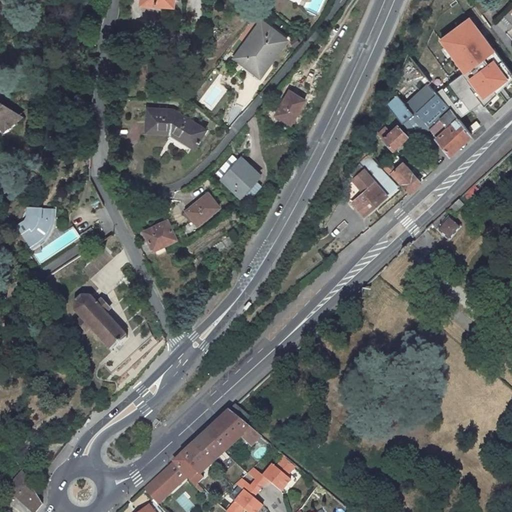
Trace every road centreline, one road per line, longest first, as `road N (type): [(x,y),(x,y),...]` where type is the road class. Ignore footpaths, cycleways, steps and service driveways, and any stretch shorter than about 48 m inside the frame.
road 1 (secondary): [(193,363),(268,264),(331,155),(401,0)]
road 2 (secondary): [(379,0),(248,279),(182,350)]
road 3 (residential): [(97,159),(152,187),(179,184),(340,0)]
road 4 (primary): [(511,121),(368,245),(287,337)]
road 5 (primary): [(287,337),(327,309),(511,124)]
road 6 (primary): [(103,486),(130,478),(287,337)]
road 7 (residential): [(182,350),(100,183),(97,159)]
road 8 (secondary): [(182,350),(90,433),(72,472)]
road 9 (residential): [(97,159),(109,0)]
road 10 (secondary): [(92,473),(102,437),(193,363)]
